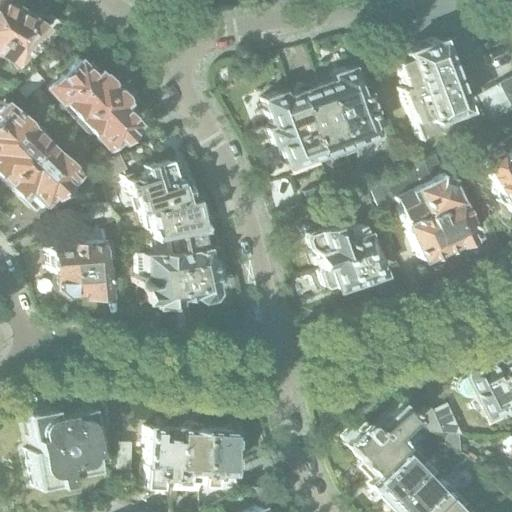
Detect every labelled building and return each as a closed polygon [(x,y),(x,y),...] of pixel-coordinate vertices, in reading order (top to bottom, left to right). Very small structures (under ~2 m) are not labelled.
[(0,0),(0,21),(10,5),(1,0),(0,0)] [(10,5),(0,21),(0,57),(8,64),(40,28),(37,26),(35,22),(32,19),(29,18),(25,15),(26,14),(10,5)] [(473,101),(465,78),(468,71),(462,54),(448,47),(438,51),(433,37),(400,50),(403,57),(392,61),(402,86),(395,88),(414,138),(448,125),(445,117),(453,113),(452,109),(473,101)] [(59,104),(70,116),(105,84),(90,69),(88,70),(79,60),(76,63),(71,57),(50,76),(50,81),(42,88),(58,104),(59,104)] [(316,82),(341,156),(377,143),(373,133),(385,129),(376,103),(366,107),(360,91),(355,93),(354,91),(353,91),(346,71),(345,71),(343,66),(326,72),(328,78),(316,82)] [(511,105),(511,74),(496,83),(508,108),(511,105)] [(341,156),(316,82),(306,86),(300,82),(292,85),(290,92),(316,165),(341,156)] [(105,84),(70,116),(99,145),(104,141),(110,141),(130,121),(125,116),(128,113),(118,102),(120,100),(105,84)] [(286,176),(316,165),(290,92),(277,96),(275,91),(258,97),(260,102),(259,103),(267,125),(261,127),(267,144),(273,142),(281,164),(282,164),(283,169),(286,176)] [(0,170),(33,136),(7,110),(8,108),(3,103),(2,105),(0,103),(0,170)] [(511,135),(476,157),(491,183),(492,186),(491,193),(496,202),(503,203),(504,206),(505,206),(509,212),(511,210),(511,135)] [(60,181),(69,172),(33,136),(0,170),(0,181),(28,209),(46,190),(54,198),(65,186),(60,181)] [(95,167),(112,159),(107,148),(86,158),(95,167)] [(469,233),(453,197),(451,198),(438,171),(437,172),(428,155),(364,186),(375,207),(390,200),(401,223),(400,224),(416,258),(469,233)] [(117,170),(112,159),(95,167),(99,179),(117,170)] [(135,210),(188,194),(181,174),(168,178),(163,159),(152,162),(151,159),(137,163),(139,170),(116,177),(117,181),(122,179),(127,191),(129,191),(135,210)] [(327,196),(322,182),(299,191),(304,204),(327,196)] [(364,203),(359,186),(332,194),(337,212),(364,203)] [(180,251),(200,247),(193,216),(193,214),(194,211),(195,207),(194,204),(192,201),(190,199),(189,195),(190,195),(190,193),(188,194),(135,210),(139,229),(145,227),(147,237),(176,232),(180,251)] [(108,218),(103,203),(78,205),(80,220),(82,220),(108,218)] [(103,264),(101,241),(114,240),(111,218),(108,218),(82,220),(80,220),(81,232),(75,232),(63,233),(64,241),(58,242),(59,247),(43,248),(45,270),(50,270),(51,284),(48,287),(54,293),(57,289),(75,288),(76,293),(99,291),(97,265),(103,264)] [(375,272),(367,248),(364,250),(356,225),(336,231),(334,225),(331,225),(327,223),(321,225),(319,230),(315,231),(306,234),(312,251),(311,251),(317,267),(315,272),(320,285),(324,288),(331,285),(332,287),(375,272)] [(171,296),(172,253),(172,239),(166,239),(166,253),(150,253),(150,249),(141,249),(141,253),(133,253),(133,274),(130,278),(131,282),(134,286),(138,288),(139,301),(152,301),(152,308),(170,307),(170,300),(171,300),(171,296)] [(180,251),(172,253),(171,296),(187,293),(187,294),(194,299),(204,297),(209,290),(207,280),(215,278),(211,258),(202,260),(200,247),(180,251)] [(511,347),(501,353),(501,358),(492,362),(505,385),(511,399),(511,347)] [(501,420),(511,414),(511,399),(505,385),(492,362),(490,358),(475,366),(471,362),(459,368),(459,374),(455,376),(452,378),(451,382),(450,385),(451,389),(453,392),(457,394),(460,394),(464,393),(467,392),(480,417),(496,410),(501,420)] [(90,467),(84,437),(89,436),(82,405),(63,410),(63,407),(62,406),(61,404),(60,403),(59,402),(58,402),(56,402),(55,403),(54,403),(53,404),(50,407),(47,408),(46,406),(19,412),(27,448),(22,449),(30,487),(62,480),(61,474),(90,467)] [(365,478),(398,446),(390,437),(410,418),(394,402),(369,426),(367,424),(365,426),(360,421),(352,428),(353,429),(351,431),(350,429),(347,429),(339,436),(340,439),(341,441),(340,442),(356,460),(352,464),(365,478)] [(442,404),(428,410),(438,434),(453,434),(442,404)] [(412,421),(411,422),(416,429),(423,433),(438,434),(428,410),(425,406),(421,406),(412,415),(413,417),(413,419),(412,421)] [(169,427),(168,476),(168,479),(196,481),(198,427),(194,422),(185,422),(180,427),(169,426),(169,427)] [(154,475),(168,476),(169,427),(142,426),(140,461),(138,461),(137,483),(153,484),(154,475)] [(198,427),(196,481),(195,487),(207,487),(211,493),(236,483),(230,469),(230,464),(224,464),(225,446),(230,446),(233,444),(234,435),(231,432),(226,431),(226,429),(209,428),(198,427)] [(511,437),(508,438),(502,454),(511,456),(511,437)] [(125,468),(126,442),(113,441),(112,467),(125,468)] [(385,499),(415,470),(403,458),(406,454),(398,446),(365,478),(361,481),(368,489),(372,485),(385,499)] [(392,511),(407,511),(436,485),(429,478),(425,481),(415,470),(385,499),(395,510),(392,511)] [(447,511),(452,508),(441,496),(449,488),(441,480),(436,485),(407,511),(447,511)]
